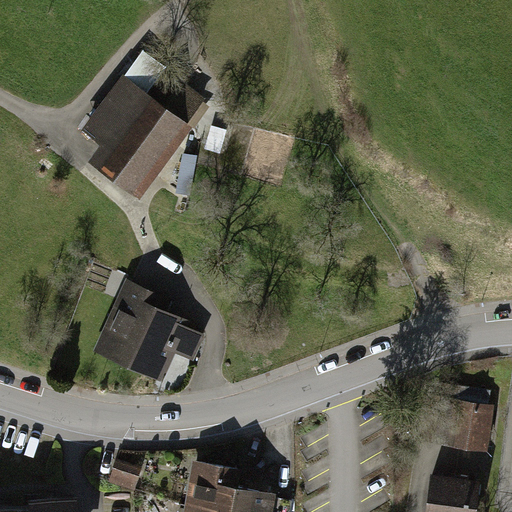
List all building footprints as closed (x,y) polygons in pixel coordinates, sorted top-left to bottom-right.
[(90,156),(138,193),(192,124),(125,72),(83,126),(102,140),(90,156)] [(123,289),(95,352),(176,388),(204,326),(123,289)] [(492,402),(449,396),(442,442),(485,448),(492,402)] [(194,458),(183,510),(190,511),(232,511),(238,485),(242,468),(194,458)] [(472,511),(477,478),(428,472),(422,511),(472,511)] [(271,511),(276,492),(238,485),(232,511),(271,511)] [(0,511),(79,511),(79,490),(30,492),(31,503),(0,504),(0,511)]
